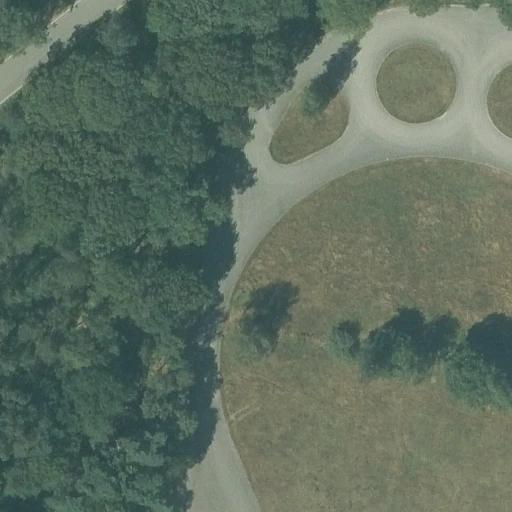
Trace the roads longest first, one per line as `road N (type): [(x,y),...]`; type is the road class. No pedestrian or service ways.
road 1 (unknown): [(511,39),(460,24),(398,27),(322,52),(270,86),(250,111),(239,174)]
road 2 (unknown): [(239,174),(417,144),(511,166)]
road 3 (unknown): [(239,174),(201,393)]
road 4 (unknown): [(248,511),(201,393)]
road 5 (unknown): [(445,149),(460,24)]
road 6 (unknown): [(201,393),(180,511)]
